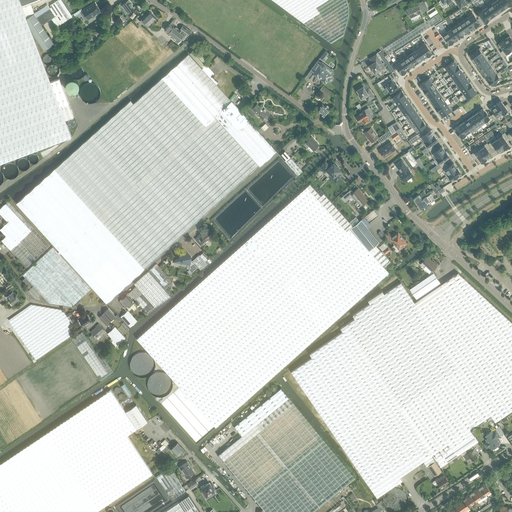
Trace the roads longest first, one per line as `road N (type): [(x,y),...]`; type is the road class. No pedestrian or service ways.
road 1 (unclassified): [(30,301),(92,311),(111,301),(315,117)]
road 2 (unclassified): [(315,117),(149,0)]
road 3 (residential): [(460,50),(407,81),(475,174)]
road 4 (tertiary): [(433,236),(346,127)]
